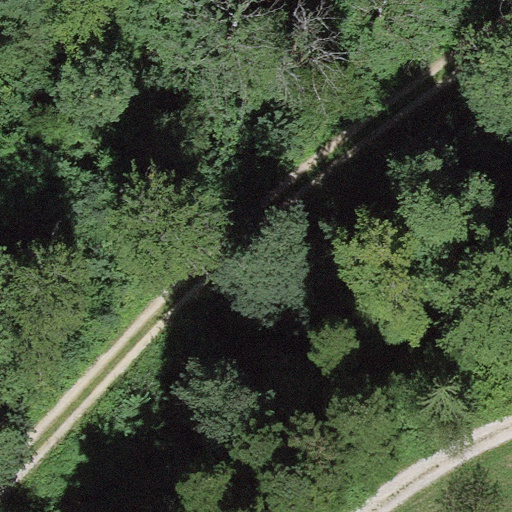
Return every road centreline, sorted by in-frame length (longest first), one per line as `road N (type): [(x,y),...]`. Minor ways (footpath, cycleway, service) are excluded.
road 1 (track): [(0,482),(284,197),(511,27)]
road 2 (track): [(367,511),(477,423),(511,413)]
